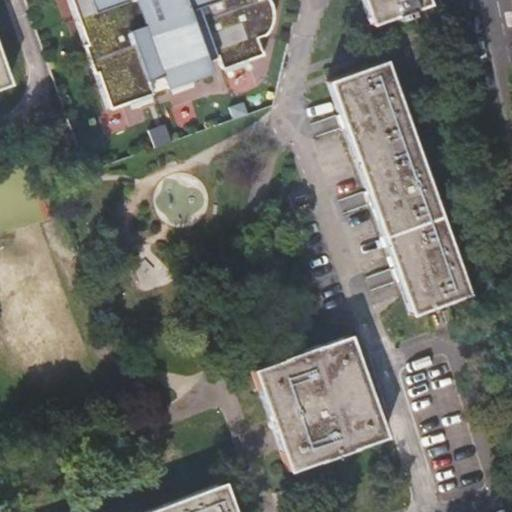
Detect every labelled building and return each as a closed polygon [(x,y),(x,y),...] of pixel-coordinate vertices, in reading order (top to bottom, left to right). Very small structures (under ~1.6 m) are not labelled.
[(68,0),(74,16),(83,40),(79,42),(86,62),(89,72),(93,70),(106,106),(123,101),(123,100),(147,91),(143,78),(159,73),(163,86),(188,77),(188,78),(204,73),(199,59),(213,55),(217,67),(243,58),(244,59),(259,54),(258,50),(257,50),(253,37),(260,34),(260,35),(261,34),(264,31),(266,27),(268,23),(269,18),(270,13),(270,8),(268,3),(266,0),(68,0)] [(358,0),(367,23),(425,2),(424,0),(358,0)] [(405,312),(460,293),(411,151),(380,61),(325,80),(333,105),(362,189),(395,284),(405,312)] [(239,100),(224,106),(228,118),(243,112),(239,100)] [(77,156),(81,168),(95,163),(91,151),(77,156)] [(473,341),(492,336),(485,316),(467,323),(473,341)] [(328,452),(378,435),(343,334),(245,369),(280,469),(328,452)] [(224,511),(215,484),(132,511),(224,511)]
